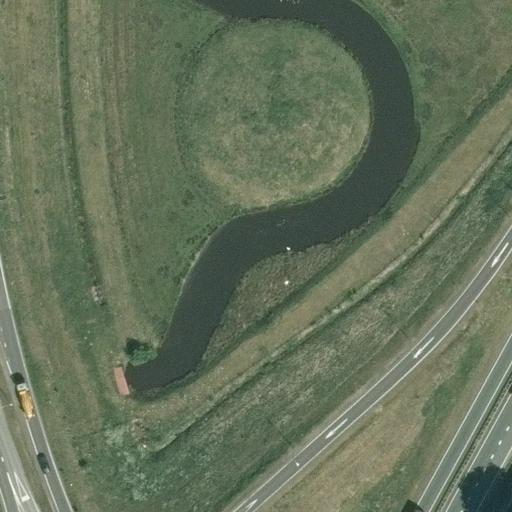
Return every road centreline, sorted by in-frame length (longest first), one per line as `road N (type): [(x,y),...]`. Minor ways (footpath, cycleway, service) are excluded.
road 1 (trunk): [(511,238),(435,338),(243,511)]
road 2 (primary): [(64,511),(0,296)]
road 3 (trunk): [(511,346),(421,511)]
road 4 (trunk): [(453,511),(511,405)]
